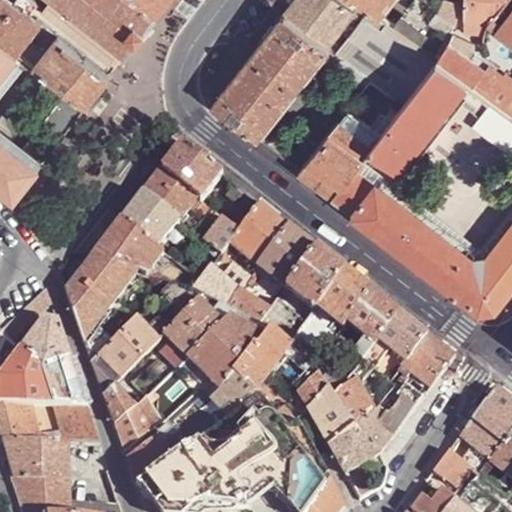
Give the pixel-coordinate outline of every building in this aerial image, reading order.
[(12,0),(0,0),(0,35),(20,51),(35,31),(42,22),(31,14),(12,0)] [(12,0),(31,14),(38,4),(31,0),(12,0)] [(62,0),(53,0),(46,11),(49,13),(118,65),(129,51),(62,0)] [(62,0),(129,51),(158,14),(139,0),(62,0)] [(139,0),(158,14),(168,0),(139,0)] [(295,0),(289,9),(284,14),(329,48),(356,13),(338,0),(295,0)] [(357,0),(378,16),(390,0),(357,0)] [(466,0),(466,20),(494,22),(511,0),(466,0)] [(511,0),(494,22),(491,27),(511,43),(511,0)] [(440,13),(431,25),(448,38),(456,25),(454,24),(440,13)] [(227,88),(214,104),(258,138),(324,54),(329,48),(284,14),(277,24),(227,88)] [(365,20),(337,54),(353,66),(373,81),(406,106),(440,63),(436,60),(421,49),(394,28),(388,23),(381,32),(365,20)] [(400,20),(394,28),(421,49),(428,41),(400,20)] [(42,22),(35,31),(46,39),(52,30),(42,22)] [(0,188),(15,200),(16,199),(40,167),(21,153),(0,135),(0,79),(21,52),(20,51),(0,35),(0,188)] [(59,35),(37,64),(70,90),(88,104),(110,75),(59,35)] [(455,38),(440,61),(475,88),(475,90),(488,100),(494,91),(485,56),(455,38)] [(329,48),(324,54),(348,72),(353,66),(337,54),(329,48)] [(0,98),(30,59),(21,52),(0,79),(0,135),(21,153),(29,142),(0,119),(0,98)] [(495,52),(485,56),(494,91),(488,100),(511,118),(511,117),(511,85),(502,77),(495,52)] [(395,182),(454,107),(470,86),(440,63),(406,106),(384,134),(374,147),(358,168),(389,190),(395,182)] [(353,66),(348,72),(368,87),(373,81),(353,66)] [(475,90),(470,86),(454,107),(476,122),(468,131),(511,166),(511,226),(489,256),(475,257),(389,190),(358,168),(334,198),(480,312),(498,309),(511,291),(511,118),(488,100),(475,90)] [(29,142),(21,153),(40,167),(88,104),(70,90),(29,142)] [(346,125),(366,141),(376,128),(351,109),(345,117),(349,121),(346,125)] [(341,121),(301,172),(334,198),(358,168),(374,147),(366,141),(346,125),(341,121)] [(384,134),(376,128),(366,141),(374,147),(384,134)] [(184,144),(163,171),(199,200),(204,203),(225,176),(214,168),(184,144)] [(144,196),(180,224),(196,204),(199,200),(163,171),(144,196)] [(489,256),(511,226),(511,209),(484,245),(478,246),(395,182),(389,190),(475,257),(489,256)] [(237,205),(246,193),(237,185),(227,197),(237,205)] [(158,250),(180,224),(144,196),(126,219),(123,223),(158,250)] [(244,228),(262,205),(250,196),(232,219),(244,228)] [(291,228),(262,205),(244,228),(241,232),(232,246),(260,268),(291,228)] [(206,243),(223,256),(232,246),(241,232),(224,219),(206,243)] [(123,223),(91,263),(115,269),(140,275),(149,278),(166,256),(158,250),(123,223)] [(319,249),(291,228),(260,268),(288,289),(319,249)] [(346,271),(319,249),(288,289),(316,310),(322,303),(346,271)] [(171,260),(166,256),(149,278),(156,281),(171,260)] [(171,260),(156,281),(172,286),(180,289),(197,290),(202,284),(171,260)] [(67,295),(85,344),(109,314),(140,275),(115,269),(91,263),(68,294),(67,295)] [(202,284),(197,290),(200,292),(204,294),(209,297),(229,309),(242,292),(237,288),(214,269),(202,284)] [(346,271),(322,303),(336,314),(349,324),(373,292),(346,271)] [(237,288),(242,292),(247,285),(242,282),(237,288)] [(172,286),(166,292),(174,295),(180,289),(172,286)] [(277,293),(282,297),(286,292),(281,288),(277,293)] [(48,296),(45,292),(0,332),(0,339),(8,346),(36,315),(53,307),(48,296)] [(242,292),(229,309),(241,316),(245,318),(252,323),(257,326),(259,327),(260,326),(271,311),(242,292)] [(402,315),(373,292),(349,324),(366,338),(377,347),(380,343),(402,315)] [(199,298),(203,303),(209,297),(204,294),(199,298)] [(268,304),(273,308),(277,303),(272,299),(268,304)] [(187,312),(190,315),(201,305),(198,301),(187,312)] [(300,318),(279,301),(277,303),(273,308),(271,311),(260,326),(269,327),(273,328),(276,324),(286,333),(300,318)] [(228,328),(203,303),(201,305),(190,315),(167,337),(182,352),(191,361),(228,328)] [(336,314),(322,303),(316,310),(311,317),(326,328),(336,314)] [(85,344),(93,366),(100,359),(116,343),(102,331),(114,317),(109,314),(85,344)] [(402,315),(380,343),(390,350),(403,360),(408,364),(430,337),(402,315)] [(191,361),(181,369),(186,375),(195,384),(205,375),(218,388),(208,398),(213,402),(219,396),(223,393),(223,392),(240,377),(252,361),(269,336),(274,329),(273,328),(269,327),(264,334),(254,330),(248,328),(240,325),(245,318),(241,316),(228,328),(191,361)] [(162,342),(139,320),(116,343),(100,359),(117,375),(122,380),(162,342)] [(72,360),(61,327),(45,324),(21,353),(38,368),(72,360)] [(252,361),(271,378),(275,373),(294,348),(274,329),(269,336),(252,361)] [(330,348),(358,372),(365,363),(367,359),(357,350),(339,336),(330,348)] [(408,364),(405,369),(407,370),(410,373),(415,377),(429,387),(434,391),(458,359),(430,337),(408,364)] [(366,338),(357,350),(367,359),(377,347),(366,338)] [(365,363),(375,371),(380,364),(383,361),(382,360),(390,350),(380,343),(377,347),(367,359),(365,363)] [(170,362),(179,371),(181,369),(191,361),(182,352),(170,362)] [(0,402),(90,413),(72,360),(38,368),(21,353),(18,356),(0,378),(0,402)] [(102,389),(117,375),(100,359),(93,366),(102,389)] [(403,360),(400,365),(405,369),(408,364),(403,360)] [(240,377),(258,395),(268,382),(271,378),(252,361),(240,377)] [(365,391),(376,372),(375,371),(365,363),(358,372),(355,375),(365,391)] [(380,364),(375,371),(376,372),(383,377),(388,370),(380,364)] [(321,377),(315,368),(297,390),(301,396),(321,377)] [(151,406),(186,375),(181,369),(179,371),(154,392),(147,399),(151,406)] [(415,377),(410,373),(404,381),(410,386),(415,377)] [(102,389),(105,396),(117,385),(122,380),(117,375),(102,389)] [(363,437),(380,414),(365,391),(355,375),(346,388),(336,400),(354,428),(363,437)] [(219,396),(213,402),(230,419),(242,411),(260,397),(258,395),(240,377),(223,392),(223,393),(219,396)] [(310,412),(331,392),(329,388),(325,383),(321,377),(301,396),(302,398),(310,411),(307,414),(308,414),(310,412)] [(325,383),(329,388),(334,385),(330,380),(325,383)] [(383,384),(389,389),(392,386),(393,385),(386,380),(383,384)] [(346,388),(341,381),(334,385),(329,388),(331,392),(336,400),(346,388)] [(404,381),(400,386),(407,390),(410,386),(404,381)] [(268,382),(258,395),(260,397),(263,399),(272,387),(268,382)] [(116,426),(138,407),(132,401),(117,385),(105,396),(116,426)] [(385,459),(428,400),(422,396),(410,386),(407,390),(398,404),(391,399),(380,414),(363,437),(383,459),(385,459)] [(132,401),(138,407),(147,399),(154,392),(149,387),(132,401)] [(422,396),(428,400),(434,391),(429,387),(422,396)] [(511,400),(499,391),(463,440),(478,452),(482,455),(494,463),(511,440),(511,400)] [(332,449),(354,428),(336,400),(331,392),(310,412),(332,449)] [(191,511),(199,504),(240,509),(281,479),(305,511),(312,511),(334,482),(300,422),(298,424),(289,431),(276,416),(263,399),(260,397),(242,411),(230,419),(224,423),(201,440),(193,446),(185,451),(174,459),(139,486),(159,511),(191,511)] [(127,455),(162,426),(151,406),(147,399),(138,407),(116,426),(127,455)] [(102,448),(90,413),(0,402),(0,437),(1,442),(6,442),(6,441),(70,446),(102,448)] [(289,431),(298,424),(300,422),(303,420),(302,419),(297,423),(287,411),(285,409),(276,416),(289,431)] [(196,432),(201,440),(224,423),(219,416),(196,432)] [(174,459),(185,451),(183,447),(170,426),(160,435),(174,459)] [(348,477),(383,459),(363,437),(354,428),(332,449),(348,477)] [(130,463),(139,486),(174,459),(160,435),(160,440),(130,463)] [(511,440),(494,463),(511,477),(511,440)] [(70,446),(6,441),(6,442),(16,478),(70,483),(70,446)] [(183,447),(185,451),(193,446),(190,442),(183,447)] [(452,455),(466,466),(471,459),(457,448),(452,455)] [(452,455),(437,475),(443,480),(461,492),(476,474),(473,471),(466,466),(452,455)] [(511,481),(511,477),(494,463),(486,472),(482,478),(482,479),(502,494),(511,481)] [(478,465),(473,471),(476,474),(482,478),(486,472),(478,465)] [(438,486),(443,480),(437,475),(432,482),(438,486)] [(70,511),(71,509),(70,483),(16,478),(12,478),(22,511),(70,511)] [(344,511),(348,507),(334,482),(312,511),(344,511)] [(490,510),(498,500),(478,485),(477,484),(469,494),(490,510)] [(357,492),(363,502),(375,494),(370,485),(357,492)] [(416,511),(454,511),(460,504),(446,494),(435,506),(426,499),(416,511)]
